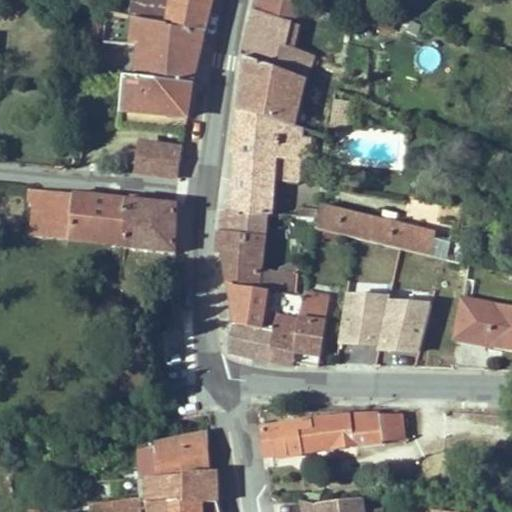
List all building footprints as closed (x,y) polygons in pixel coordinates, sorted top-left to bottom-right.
[(113,0),(111,14),(110,15),(205,33),(212,0),(172,0),(172,2),(161,0),(113,0)] [(293,25),(298,3),(289,0),(257,0),(255,13),(245,58),(239,111),(296,127),(307,81),(315,56),(287,47),(293,25)] [(293,25),(299,27),(305,5),(298,3),(293,25)] [(362,20),(391,30),(397,14),(368,3),(362,20)] [(193,84),(205,33),(110,15),(111,14),(109,13),(105,45),(141,46),(138,79),(193,84)] [(188,118),(193,84),(138,79),(125,78),(122,112),(188,118)] [(336,102),(331,130),(345,132),(349,104),(336,102)] [(304,129),(296,127),(239,111),(235,138),(244,145),(243,148),(245,148),(247,149),(250,150),(247,149),(243,149),(242,155),(236,154),(233,213),(265,214),(272,215),(275,181),(283,181),(284,178),(284,176),(285,176),(286,177),(284,178),(284,181),(299,183),(301,160),(303,138),(304,129)] [(122,112),(120,127),(186,133),(188,118),(122,112)] [(303,138),(301,160),(311,161),(313,139),(303,138)] [(140,174),(179,179),(184,149),(144,144),(140,174)] [(26,237),(48,239),(53,192),(30,190),(26,237)] [(179,204),(53,192),(48,239),(125,244),(125,249),(177,254),(179,204)] [(317,230),(431,257),(436,237),(437,232),(406,225),(404,230),(397,228),(398,223),(323,205),(317,230)] [(224,212),(220,255),(226,255),(231,285),(234,285),(298,295),(298,293),(299,277),(261,270),(265,237),(264,237),(265,214),(233,213),(224,212)] [(431,257),(457,262),(462,241),(451,238),(450,240),(436,237),(431,257)] [(319,367),(332,286),(316,283),(314,296),(306,294),(298,334),(273,331),(270,361),(294,367),(295,364),(319,367)] [(233,299),(236,324),(236,325),(273,331),(298,334),(306,294),(298,293),(298,295),(234,285),(233,299)] [(511,309),(463,302),(457,340),(511,349),(511,309)] [(392,306),(349,305),(341,355),(382,355),(391,310),(392,306)] [(432,311),(391,310),(382,355),(381,360),(422,362),(432,311)] [(230,352),(270,361),(273,331),(236,325),(236,324),(230,324),(230,352)] [(267,458),(404,438),(403,426),(408,426),(407,420),(402,420),(402,414),(334,418),(262,429),(267,458)] [(139,451),(141,479),(184,477),(184,475),(200,474),(199,462),(207,462),(205,437),(139,451)] [(208,473),(207,462),(199,462),(200,474),(208,473)] [(96,511),(172,511),(172,505),(218,504),(217,473),(208,473),(200,474),(184,475),(184,477),(141,479),(89,483),(92,505),(95,504),(96,511)] [(325,504),(318,503),(319,511),(385,511),(385,506),(365,509),(363,499),(325,504)] [(319,511),(318,503),(303,502),(304,511),(319,511)]
